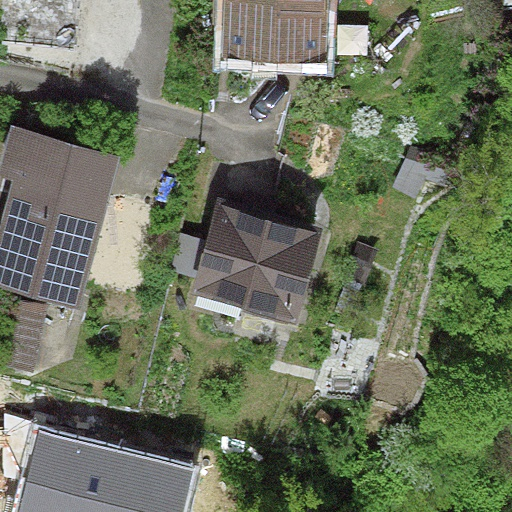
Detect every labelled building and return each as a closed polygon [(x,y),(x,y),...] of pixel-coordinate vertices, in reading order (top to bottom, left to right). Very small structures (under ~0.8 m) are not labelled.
[(337,0),(231,0),(232,68),(338,67),(337,0)] [(128,157),(17,128),(3,182),(16,185),(0,247),(0,282),(90,306),(128,157)] [(329,229),(227,203),(205,288),(307,314),(329,229)] [(0,362),(33,371),(48,306),(15,298),(0,362)] [(138,511),(153,460),(33,428),(10,511),(12,511),(138,511)]
